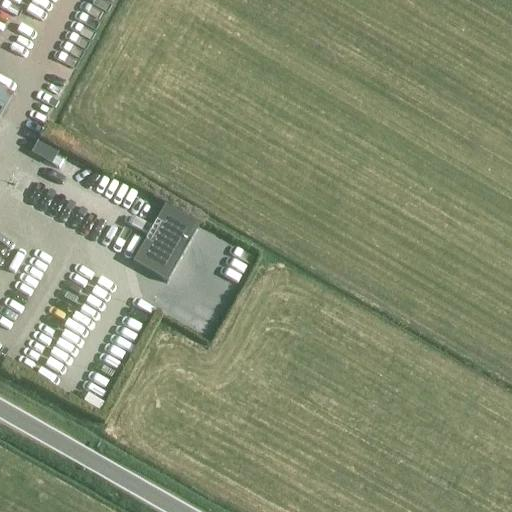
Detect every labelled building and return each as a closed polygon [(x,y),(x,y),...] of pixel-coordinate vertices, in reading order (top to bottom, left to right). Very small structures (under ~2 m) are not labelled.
[(0,117),(11,97),(0,90),(0,117)] [(164,210),(132,266),(167,286),(199,230),(164,210)] [(0,284),(0,287),(16,296),(52,225),(35,216),(0,284)] [(0,254),(19,222),(7,216),(0,227),(0,254)] [(121,257),(125,245),(100,236),(96,248),(121,257)] [(106,277),(69,361),(89,370),(126,286),(106,277)] [(90,306),(98,292),(75,280),(40,346),(54,353),(81,301),(90,306)] [(108,383),(125,393),(140,366),(123,357),(108,383)]
